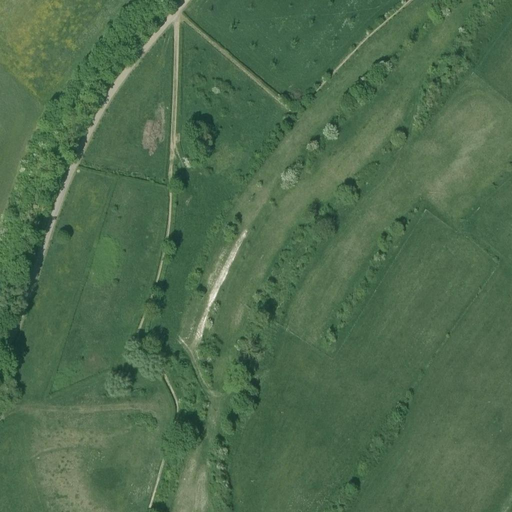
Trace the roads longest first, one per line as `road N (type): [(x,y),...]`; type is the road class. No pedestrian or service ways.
road 1 (unclassified): [(185,0),(92,124),(0,363)]
road 2 (track): [(171,158),(176,11)]
